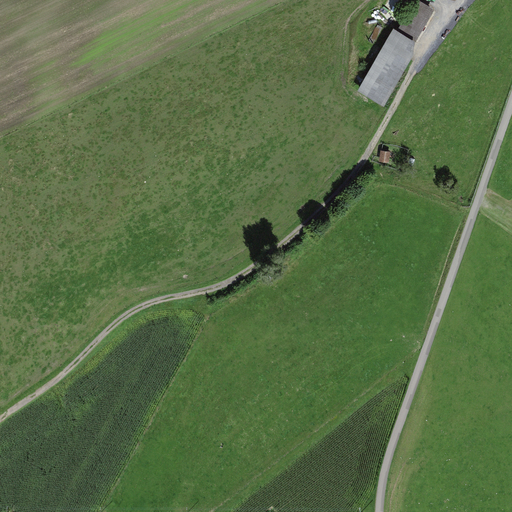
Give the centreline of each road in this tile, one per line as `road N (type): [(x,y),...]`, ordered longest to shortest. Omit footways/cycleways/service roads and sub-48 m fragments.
road 1 (track): [(465,0),(443,20),(348,187),(264,264),(125,318),(0,423)]
road 2 (residential): [(379,511),(388,457),(511,101)]
